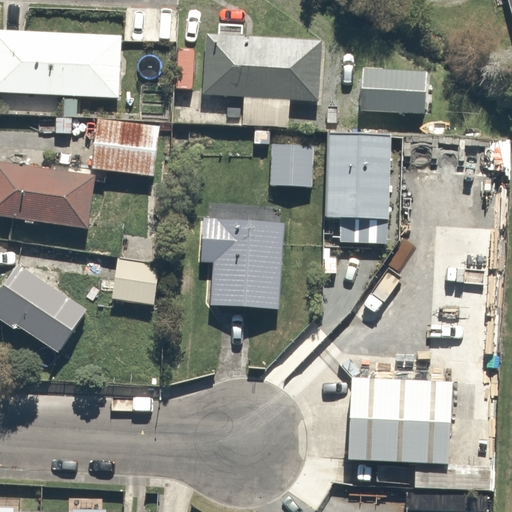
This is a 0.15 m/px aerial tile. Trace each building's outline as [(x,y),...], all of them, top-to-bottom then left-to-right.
[(171,12),(126,10),(124,42),(169,45),(171,12)] [(0,94),(118,98),(120,36),(0,29),(0,94)] [(321,40),(205,32),(202,95),(243,101),(242,127),(287,130),(288,104),(320,103),(321,40)] [(361,62),(357,105),(423,110),(426,67),(361,62)] [(159,122),(96,114),(89,167),(152,175),(159,122)] [(335,239),(388,241),(393,130),(325,128),(321,215),(336,215),(335,239)] [(313,139),(271,139),(271,180),(313,180),(313,139)] [(94,176),(0,162),(0,219),(87,232),(94,176)] [(279,313),(284,228),(200,223),(198,261),(212,262),(209,309),(279,313)] [(162,258),(116,253),(111,297),(157,302),(162,258)] [(498,258),(464,254),(460,293),(494,297),(498,258)] [(89,310),(17,266),(0,293),(0,320),(60,357),(89,310)] [(498,354),(466,352),(463,418),(495,420),(498,354)] [(351,374),(347,453),(447,458),(451,378),(351,374)] [(491,467),(413,463),(412,487),(404,486),(402,506),(489,511),(491,467)]
